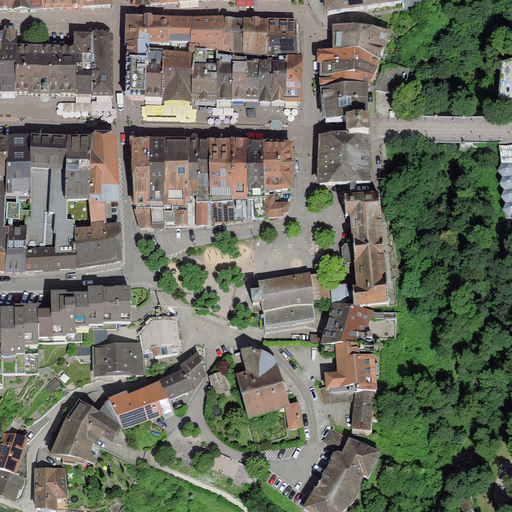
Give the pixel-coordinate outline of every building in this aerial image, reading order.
[(0,0),(0,9),(13,9),(12,0),(0,0)] [(42,9),(41,0),(12,0),(13,9),(42,9)] [(83,8),(82,0),(41,0),(42,9),(83,8)] [(82,0),(83,8),(113,7),(112,0),(82,0)] [(326,0),(328,15),(404,4),(405,8),(422,5),(420,0),(326,0)] [(224,23),(197,24),(196,50),(205,51),(221,52),(224,23)] [(221,52),(234,54),(234,23),(224,23),(221,52)] [(234,54),(243,56),(244,23),(234,23),(234,54)] [(243,56),(268,59),(268,42),(269,25),(244,23),(243,56)] [(127,26),(127,47),(150,47),(163,46),(164,46),(171,46),(171,24),(127,26)] [(190,50),(196,50),(197,24),(171,24),(171,46),(181,46),(190,46),(190,50)] [(269,25),(268,42),(298,42),(298,29),(299,28),(299,24),(269,25)] [(330,32),(331,53),(360,55),(379,63),(391,36),(350,32),(330,32)] [(94,34),(92,37),(92,98),(113,98),(112,37),(109,34),(94,34)] [(2,94),(16,94),(16,36),(3,36),(2,94)] [(16,94),(32,94),(38,52),(39,36),(16,36),(16,94)] [(76,97),(92,98),(92,37),(76,37),(76,52),(76,97)] [(300,59),(298,42),(268,42),(268,59),(300,59)] [(146,100),(162,100),(164,57),(164,46),(150,47),(146,100)] [(162,100),(193,102),(196,50),(190,50),(190,46),(181,46),(181,57),(164,57),(162,100)] [(127,47),(127,99),(146,100),(150,47),(127,47)] [(193,102),(216,102),(219,55),(205,54),(205,51),(196,50),(193,102)] [(31,96),(52,97),(55,53),(38,52),(32,94),(31,96)] [(76,52),(55,53),(52,97),(76,97),(76,52)] [(324,57),(323,67),(360,66),(361,64),(376,71),(379,63),(360,55),(331,53),(324,57)] [(216,102),(232,102),(234,62),(235,60),(233,60),(233,62),(230,62),(231,56),(219,55),(216,102)] [(300,60),(288,60),(288,62),(286,103),(299,103),(300,60)] [(272,103),(286,103),(288,62),(280,61),(281,66),(279,69),(273,69),(272,103)] [(232,102),(245,102),(246,62),(234,62),(232,102)] [(245,102),(259,103),(260,63),(246,62),(245,102)] [(273,63),(260,63),(259,103),(272,103),(273,69),(274,66),(273,66),(273,63)] [(372,79),(376,71),(361,64),(360,66),(323,67),(323,80),(358,77),(360,73),(372,79)] [(402,98),(409,74),(389,66),(383,82),(387,83),(384,93),(402,98)] [(508,98),(507,118),(511,117),(511,68),(508,70),(507,78),(511,78),(511,82),(502,91),(502,97),(508,98)] [(368,89),(372,79),(360,73),(358,77),(323,80),(323,92),(368,89)] [(326,121),(348,121),(368,121),(368,89),(323,92),(325,106),(326,121)] [(348,129),(349,136),(368,136),(370,136),(370,128),(370,121),(368,121),(348,121),(348,129)] [(355,185),(372,185),(368,136),(349,136),(349,139),(343,139),(343,137),(322,138),(322,147),(320,184),(321,186),(355,185)] [(0,141),(0,190),(5,191),(8,141),(0,141)] [(5,191),(5,220),(27,221),(27,220),(31,221),(31,212),(18,211),(18,200),(30,200),(30,206),(31,206),(31,141),(8,141),(5,191)] [(31,221),(49,223),(50,141),(31,141),(31,206),(31,212),(31,221)] [(69,143),(50,141),(49,223),(69,224),(68,203),(65,203),(69,143)] [(75,224),(91,226),(92,142),(69,143),(65,203),(68,203),(69,224),(75,224)] [(91,226),(105,226),(104,206),(101,206),(101,203),(103,203),(103,201),(119,202),(116,142),(92,142),(91,226)] [(140,230),(153,230),(150,143),(129,142),(134,208),(140,230)] [(165,229),(165,228),(165,207),(163,207),(164,188),(166,188),(166,145),(150,143),(153,230),(165,229)] [(165,228),(188,227),(190,208),(189,208),(190,144),(166,145),(166,188),(164,188),(163,207),(165,207),(165,228)] [(188,227),(197,227),(199,145),(190,144),(189,208),(190,208),(188,227)] [(207,203),(212,203),(210,145),(199,145),(197,227),(207,226),(207,203)] [(213,224),(235,222),(232,146),(210,145),(212,203),(213,224)] [(235,222),(244,221),(242,203),(242,198),(247,198),(247,201),(248,201),(248,146),(232,146),(235,222)] [(249,198),(252,198),(265,198),(265,194),(264,147),(248,146),(248,201),(249,201),(249,198)] [(511,146),(499,149),(501,167),(510,166),(511,168),(511,146)] [(265,194),(269,194),(269,190),(291,190),(292,148),(264,147),(265,194)] [(511,168),(510,166),(501,167),(498,175),(503,181),(499,188),(504,194),(501,201),(506,207),(503,214),(508,221),(511,220),(511,168)] [(287,217),(290,205),(278,205),(278,194),(269,194),(265,194),(265,198),(252,198),(253,219),(287,217)] [(343,201),(345,203),(346,216),(345,217),(345,219),(347,220),(349,218),(351,218),(353,245),(346,246),(342,250),(343,261),(348,265),(355,264),(357,290),(354,291),(354,289),(352,290),(352,293),(348,294),(347,287),(348,286),(348,284),(346,284),(346,285),(334,286),(333,285),(331,286),(331,287),(332,288),(333,306),(335,307),(363,311),(363,308),(387,306),(387,307),(391,307),(390,304),(389,304),(387,282),(388,282),(388,279),(387,279),(382,224),(383,224),(383,220),(381,221),(379,199),(380,198),(380,196),(378,196),(377,197),(352,200),(347,200),(346,199),(343,199),(343,201)] [(25,272),(53,270),(49,223),(31,221),(27,220),(27,221),(26,231),(25,272)] [(69,224),(49,223),(53,270),(78,270),(75,224),(69,224)] [(91,226),(75,224),(78,270),(122,263),(120,228),(105,228),(105,226),(91,226)] [(25,272),(26,231),(5,231),(6,272),(25,272)] [(263,304),(265,314),(300,307),(314,307),(313,301),(330,299),(329,286),(327,275),(251,287),(253,306),(263,304)] [(89,299),(82,299),(83,331),(118,330),(117,324),(131,324),(131,307),(137,306),(137,298),(131,298),(130,291),(89,292),(89,299)] [(83,344),(83,331),(82,299),(66,299),(66,296),(52,297),(52,312),(38,312),(39,344),(83,344)] [(265,314),(265,329),(316,321),(314,307),(300,307),(265,314)] [(372,312),(363,311),(335,307),(326,337),(323,347),(338,347),(360,347),(372,312)] [(39,375),(39,344),(38,312),(38,309),(15,310),(15,313),(0,312),(0,389),(4,389),(3,376),(39,375)] [(154,350),(155,357),(179,355),(176,322),(154,322),(143,333),(141,337),(145,351),(154,350)] [(323,347),(326,337),(317,337),(315,347),(323,347)] [(139,346),(95,349),(96,376),(144,373),(141,345),(139,345),(139,346)] [(360,347),(338,347),(339,375),(326,376),(327,388),(328,391),(357,388),(357,395),(377,393),(377,390),(376,390),(374,373),(375,373),(374,358),(370,358),(369,359),(361,360),(358,353),(360,347)] [(271,360),(267,357),(263,355),(263,354),(259,351),(257,353),(253,352),(248,352),(247,349),(243,350),(250,376),(237,379),(249,419),(289,408),(290,407),(290,406),(278,368),(274,363),(271,360)] [(202,377),(198,355),(182,370),(184,375),(191,389),(194,391),(197,387),(194,385),(202,377)] [(191,389),(184,375),(161,385),(170,401),(187,394),(185,392),(191,389)] [(217,394),(227,389),(221,375),(210,380),(217,394)] [(170,401),(161,385),(130,399),(128,396),(109,403),(122,429),(152,419),(163,415),(163,414),(166,413),(173,410),(170,401)] [(324,404),(356,401),(357,395),(357,388),(328,391),(327,388),(318,390),(324,404)] [(377,393),(357,395),(356,401),(353,429),(370,431),(374,394),(377,394),(377,393)] [(68,421),(52,458),(83,462),(87,463),(88,463),(95,465),(97,457),(89,455),(93,441),(95,443),(101,434),(113,441),(114,442),(122,446),(129,442),(122,429),(109,403),(100,416),(83,404),(68,421)] [(303,428),(299,404),(290,406),(290,407),(289,408),(292,431),(303,428)] [(370,431),(353,429),(352,435),(369,438),(370,431)] [(339,450),(346,439),(332,430),(325,442),(339,450)] [(26,441),(7,436),(0,443),(0,470),(3,471),(20,476),(21,455),(26,441)] [(307,511),(308,511),(344,511),(355,502),(364,478),(365,478),(369,479),(379,454),(353,443),(351,441),(350,442),(350,443),(344,457),(341,456),(339,455),(338,455),(336,455),(335,456),(333,458),(333,460),(333,462),(307,508),(305,510),(307,511)] [(395,467),(385,463),(377,482),(386,486),(395,467)] [(20,476),(3,471),(1,476),(0,479),(0,497),(10,501),(15,488),(21,491),(25,478),(20,476)] [(64,471),(36,472),(36,509),(53,511),(66,511),(67,509),(68,509),(65,498),(67,497),(64,471)]
